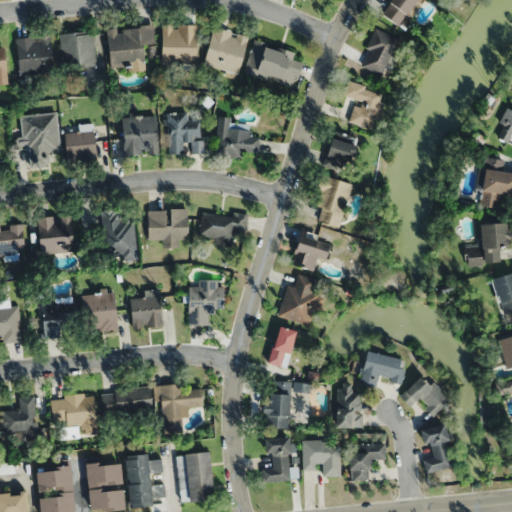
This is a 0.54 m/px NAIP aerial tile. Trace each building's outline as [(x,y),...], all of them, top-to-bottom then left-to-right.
[(390,0),(381,12),(399,26),(419,0),(390,0)] [(161,23),(161,65),(196,65),(196,23),(161,23)] [(145,66),(144,56),(155,55),(152,24),(108,27),(111,69),(145,66)] [(239,73),(248,35),(213,27),(203,65),(239,73)] [(399,40),(376,28),(358,64),(381,75),(399,40)] [(97,65),(94,30),(58,33),(62,68),(97,65)] [(54,71),(51,35),(16,37),(19,74),(54,71)] [(243,72),(295,88),(303,61),(293,58),(295,51),(253,39),(243,72)] [(0,83),(8,83),(5,46),(0,46),(0,83)] [(349,121),(372,129),(383,92),(348,81),(344,96),(355,99),(349,121)] [(511,103),(509,103),(495,136),(509,141),(511,133),(511,103)] [(60,150),(58,112),(19,114),(20,146),(29,146),(31,167),(46,166),(46,151),(60,150)] [(168,113),(168,153),(185,153),(185,137),(199,137),(199,113),(168,113)] [(124,156),(159,154),(157,115),(122,116),(124,156)] [(243,151),(259,152),(259,136),(250,135),(251,124),(231,123),(231,116),(218,116),(216,156),(243,157),(243,151)] [(97,160),(95,129),(65,130),(67,162),(97,160)] [(332,135),(323,164),(349,172),(358,144),(332,135)] [(511,195),(511,172),(501,170),(503,160),(487,157),(478,206),(496,209),(499,193),(511,195)] [(351,182),(323,176),(316,206),(321,207),(317,221),(340,227),(351,182)] [(148,239),(163,239),(163,247),(179,247),(179,239),(188,239),(188,208),(148,208),(148,239)] [(134,209),(102,210),(103,251),(120,251),(120,260),(136,260),(134,209)] [(248,213),(232,211),(232,215),(201,211),(198,235),(214,237),(213,242),(232,245),(234,227),(245,229),(248,213)] [(74,251),(72,214),(39,216),(41,252),(74,251)] [(478,248),(464,248),(465,265),(497,264),(496,248),(508,248),(507,222),(477,223),(478,248)] [(23,223),(3,224),(3,223),(0,223),(0,252),(26,250),(23,223)] [(333,239),(301,232),(294,265),(316,270),(319,256),(328,258),(333,239)] [(511,271),(489,279),(502,315),(511,311),(511,271)] [(278,316),(313,326),(321,295),(312,292),(316,279),(297,274),(293,286),(287,285),(278,316)] [(209,324),(209,309),(224,309),(224,281),(198,281),(198,286),(189,286),(189,324),(209,324)] [(132,327),(161,327),(161,289),(144,289),(144,297),(132,297),(132,327)] [(118,330),(116,292),(85,293),(86,331),(118,330)] [(43,335),(74,334),(72,302),(42,304),(43,335)] [(0,337),(3,337),(4,342),(21,341),(19,305),(0,306),(0,337)] [(297,331),(280,325),(267,362),(285,368),(297,331)] [(511,334),(497,339),(504,369),(511,367),(511,334)] [(400,382),(403,368),(399,367),(401,358),(367,351),(360,383),(377,387),(379,377),(400,382)] [(431,382),(427,385),(417,376),(396,396),(407,407),(416,398),(431,412),(446,397),(431,382)] [(290,429),(292,381),(269,380),(267,428),(290,429)] [(160,401),(162,430),(182,429),(182,417),(188,417),(188,406),(204,405),(203,387),(183,388),(182,383),(153,385),(154,401),(160,401)] [(337,427),(362,427),(362,392),(352,392),(352,383),(337,383),(337,427)] [(102,417),(152,415),(150,387),(101,389),(102,417)] [(95,423),(94,394),(52,396),(53,427),(64,427),(64,436),(77,436),(77,423),(95,423)] [(18,396),(19,408),(1,410),(3,433),(25,431),(26,440),(39,439),(36,395),(18,396)] [(426,471),(452,465),(442,424),(416,430),(420,444),(427,442),(431,458),(424,460),(426,471)] [(264,481),(294,480),(293,466),(292,466),(290,437),(265,438),(266,453),(272,453),(273,467),(263,468),(264,481)] [(340,476),(340,439),(303,440),(303,468),(323,468),(323,476),(340,476)] [(351,443),(351,480),(371,480),(371,459),(386,459),(386,443),(351,443)] [(176,455),(181,504),(217,501),(211,451),(176,455)] [(126,455),(131,507),(155,505),(155,498),(165,497),(164,483),(153,485),(152,472),(164,471),(162,458),(150,459),(149,453),(126,455)] [(92,511),(126,508),(120,459),(87,463),(92,511)] [(41,511),(77,511),(72,465),(37,469),(41,511)] [(0,492),(0,511),(28,511),(27,490),(0,492)]
